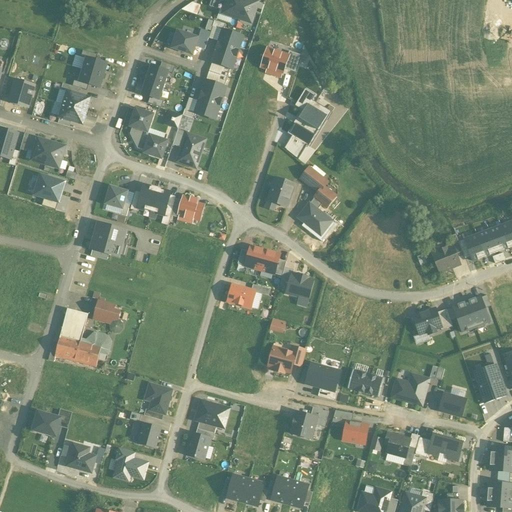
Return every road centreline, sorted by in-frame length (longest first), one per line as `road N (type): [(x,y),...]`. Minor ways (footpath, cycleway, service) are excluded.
road 1 (residential): [(242,216),(344,283),(373,293),(424,295),(511,266)]
road 2 (residential): [(188,382),(242,216)]
road 3 (residential): [(105,154),(181,179),(242,216)]
road 4 (residential): [(13,460),(76,485),(158,495)]
